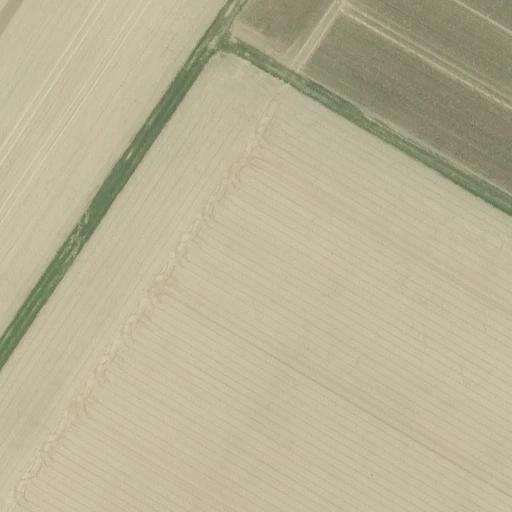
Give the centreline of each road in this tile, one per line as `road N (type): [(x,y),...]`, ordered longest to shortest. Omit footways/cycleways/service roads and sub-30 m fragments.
road 1 (track): [(234,0),(0,352)]
road 2 (track): [(212,37),(511,208)]
